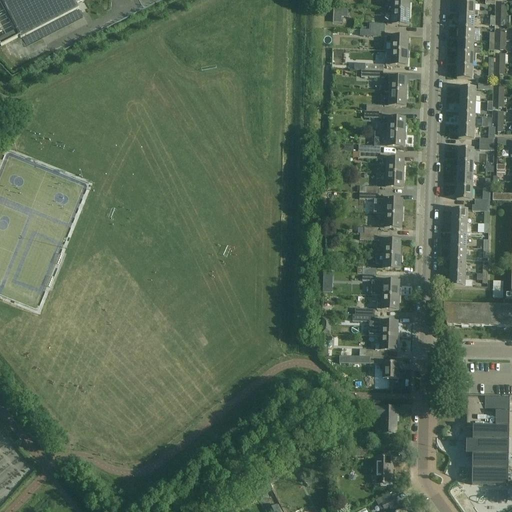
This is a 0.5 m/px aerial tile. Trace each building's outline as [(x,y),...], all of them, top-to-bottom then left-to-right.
[(19,39),(79,9),(76,3),(74,0),(0,0),(0,44),(1,46),(5,44),(19,37),(19,39)] [(392,3),(392,12),(409,13),(409,0),(387,0),(388,3),(392,3)] [(459,4),(459,17),(474,17),(477,17),(478,12),(475,12),(475,5),(459,4)] [(333,10),(333,23),(341,24),(341,18),(347,18),(347,10),(333,10)] [(387,17),(387,26),(409,27),(409,13),(392,12),(392,17),(387,17)] [(459,17),(458,30),(474,30),(474,17),(459,17)] [(458,30),(458,42),(474,43),(474,30),(458,30)] [(391,44),(391,53),(408,53),(408,38),(387,38),(386,43),(391,44)] [(458,42),(457,55),(473,55),(480,56),(481,50),(473,50),(474,43),(458,42)] [(408,53),(391,53),(386,53),(385,67),(407,68),(408,53)] [(473,68),(473,55),(457,55),(457,68),(473,68)] [(472,80),(473,68),(457,68),(456,80),(472,80)] [(385,79),(385,93),(389,93),(406,94),(407,79),(385,79)] [(460,89),(460,102),(475,103),(476,90),(460,89)] [(406,94),(389,93),(389,102),(384,102),(384,107),(406,108),(406,94)] [(460,102),(460,115),(475,116),(475,103),(460,102)] [(460,115),(459,128),(474,128),(475,116),(460,115)] [(388,125),(387,134),(405,135),(405,120),(384,119),(383,125),(388,125)] [(484,133),(484,124),(475,124),(475,133),(484,133)] [(474,128),(459,128),(459,140),(474,141),(474,128)] [(405,135),(387,134),(387,143),(383,142),(383,148),(404,149),(405,135)] [(458,150),(458,164),(473,164),(474,151),(458,150)] [(386,166),(386,175),(403,176),(404,161),(382,160),(382,166),(386,166)] [(458,164),(457,176),(473,177),(473,164),(458,164)] [(403,176),(386,175),(386,184),(381,183),(381,189),(403,190),(403,176)] [(472,189),(473,177),(457,176),(457,188),(472,189)] [(472,202),(472,189),(457,188),(456,201),(472,202)] [(385,207),(385,216),(402,216),(402,202),(381,200),(381,206),(385,207)] [(452,211),(452,225),(467,225),(468,212),(452,211)] [(402,216),(385,216),(384,222),(379,222),(378,222),(377,223),(377,224),(377,225),(377,226),(378,227),(380,228),(379,230),(401,231),(402,216)] [(452,225),(451,237),(467,238),(467,225),(452,225)] [(451,237),(451,250),(466,251),(467,238),(451,237)] [(384,247),(383,257),(400,258),(401,242),(379,241),(379,247),(384,247)] [(451,250),(451,263),(466,263),(470,263),(471,258),(466,258),(466,251),(451,250)] [(376,256),(375,265),(378,265),(378,271),(400,271),(400,258),(383,257),(376,256)] [(451,263),(450,275),(466,276),(466,263),(451,263)] [(466,276),(450,275),(450,287),(465,287),(471,288),(472,283),(465,282),(466,276)] [(382,288),(382,297),(399,298),(399,284),(399,283),(378,282),(378,284),(377,288),(382,288)] [(494,293),(493,299),(503,300),(503,289),(503,288),(503,283),(494,283),(494,290),(494,293)] [(399,298),(382,297),(381,306),(377,306),(377,311),(398,312),(399,298)] [(447,326),(461,327),(462,309),(448,309),(448,306),(444,306),(444,320),(447,320),(447,326)] [(462,309),(461,327),(475,327),(475,309),(462,309)] [(475,327),(489,328),(489,310),(475,309),(475,327)] [(489,310),(489,328),(503,328),(503,310),(489,310)] [(511,310),(503,310),(503,328),(511,328),(511,310)] [(369,323),(369,338),(380,338),(397,339),(398,324),(374,323),(369,323)] [(397,339),(380,338),(380,347),(375,346),(375,352),(397,353),(397,339)] [(399,380),(399,365),(384,365),(384,359),(370,358),(370,365),(381,365),(380,372),(383,372),(383,380),(399,380)] [(509,399),(467,398),(466,428),(473,428),(473,442),(466,441),(466,452),(466,457),(472,457),(472,486),(508,486),(508,458),(511,457),(511,413),(509,413),(509,399)] [(396,435),(397,409),(372,409),(372,418),(381,418),(381,435),(396,435)] [(392,486),(392,458),(375,458),(375,486),(392,486)] [(385,511),(397,504),(394,498),(382,504),(385,511)]
